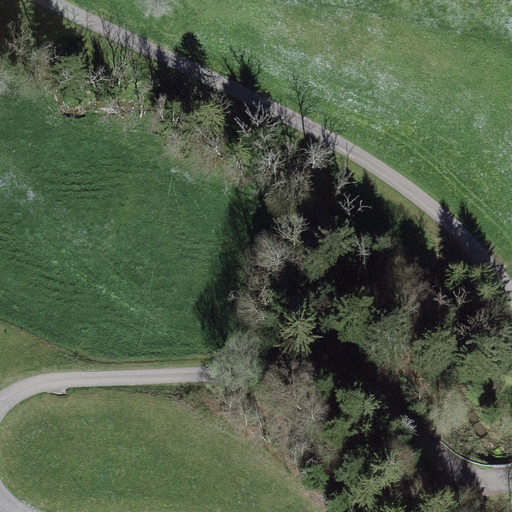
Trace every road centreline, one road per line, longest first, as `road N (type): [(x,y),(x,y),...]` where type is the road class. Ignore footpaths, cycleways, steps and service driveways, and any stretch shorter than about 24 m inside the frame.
road 1 (track): [(46,0),(363,157),(454,227),(511,295)]
road 2 (track): [(511,481),(452,469),(372,388),(332,377),(36,381),(0,406)]
